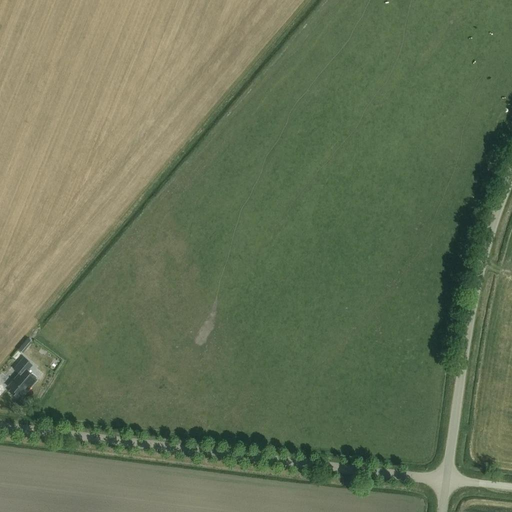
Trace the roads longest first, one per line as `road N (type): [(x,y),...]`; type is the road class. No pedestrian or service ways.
road 1 (unclassified): [(445,478),(0,429)]
road 2 (unclassified): [(445,478),(478,245),(511,154)]
